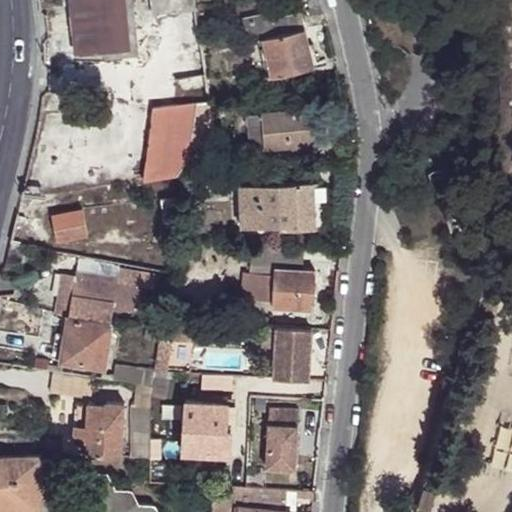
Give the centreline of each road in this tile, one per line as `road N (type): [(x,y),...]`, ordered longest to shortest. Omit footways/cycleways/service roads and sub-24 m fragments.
road 1 (residential): [(332,511),(369,170),(338,0)]
road 2 (tertiary): [(0,120),(4,0)]
